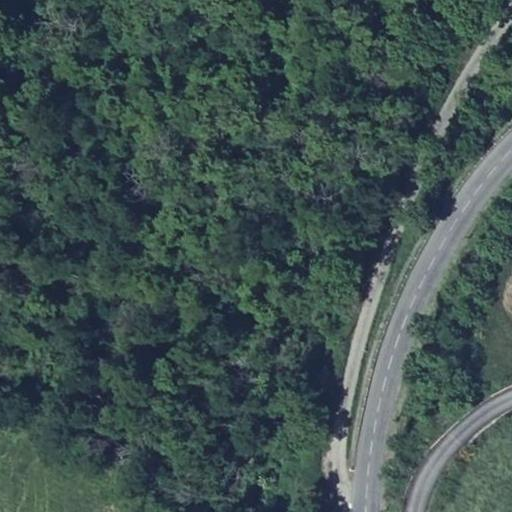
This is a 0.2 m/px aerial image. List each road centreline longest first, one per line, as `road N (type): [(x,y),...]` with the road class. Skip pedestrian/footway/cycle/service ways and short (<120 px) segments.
road 1 (unclassified): [(345,511),(343,435),(370,305),(431,150),(511,12)]
road 2 (secondary): [(369,511),(376,425),(399,333),(454,225),(511,150)]
road 3 (unclassified): [(415,511),(442,456),(511,398)]
